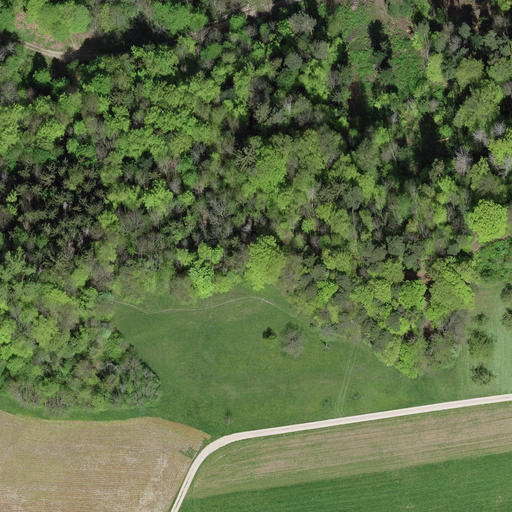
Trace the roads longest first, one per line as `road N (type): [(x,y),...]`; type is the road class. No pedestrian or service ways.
road 1 (track): [(511,399),(228,439),(199,457),(174,511)]
road 2 (track): [(0,35),(57,56),(109,58),(287,0)]
